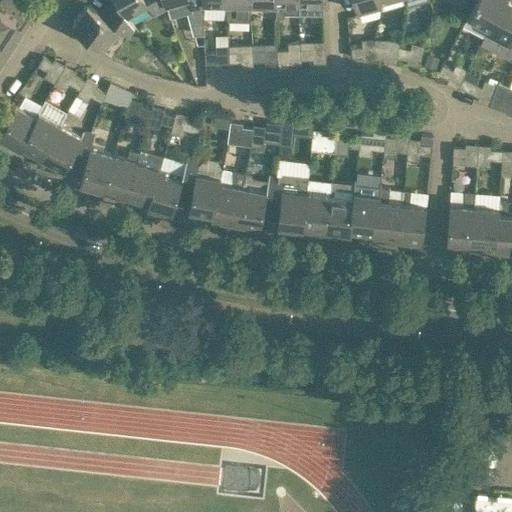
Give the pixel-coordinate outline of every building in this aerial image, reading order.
[(134,26),(127,13),(119,0),(118,0),(106,17),(87,3),(72,23),(103,46),(118,27),(128,34),(134,26)] [(119,0),(127,13),(148,1),(154,13),(166,6),(165,2),(164,0),(119,0)] [(164,0),(165,2),(167,2),(170,14),(192,8),(203,5),(203,2),(203,0),(164,0)] [(226,0),(227,2),(227,19),(251,19),(251,2),(251,0),(226,0)] [(276,16),(277,16),(277,3),(276,0),(251,0),(251,2),(276,3),(276,16)] [(300,12),(300,10),(299,0),(276,0),(277,3),(277,16),(284,16),(284,12),(300,12)] [(323,0),(299,0),(300,10),(324,11),(323,0)] [(355,0),(357,8),(381,1),(380,0),(355,0)] [(474,0),(468,14),(490,25),(491,26),(503,0),(474,0)] [(511,37),(511,0),(503,0),(491,26),(490,25),(488,29),(510,40),(511,37)] [(16,19),(0,7),(0,38),(2,40),(16,19)] [(351,56),(352,56),(362,55),(362,59),(375,58),(375,55),(375,43),(375,37),(361,37),(361,45),(351,45),(351,56)] [(399,39),(387,37),(386,44),(375,43),(375,55),(384,56),(384,59),(396,60),(397,55),(399,45),(399,44),(399,39)] [(327,61),(326,39),(301,40),(301,58),(314,57),(314,61),(327,61)] [(241,64),(253,64),(254,64),(253,60),(253,42),(229,43),(229,60),(241,60),(241,64)] [(277,63),(276,48),(276,42),(253,42),(253,60),(265,59),(265,63),(277,63)] [(218,61),(218,65),(230,65),(229,60),(229,43),(216,43),(216,51),(205,51),(205,62),(217,61),(218,61)] [(399,45),(397,55),(408,57),(410,47),(399,45)] [(288,48),(276,48),(277,63),(278,63),(278,66),(289,66),(288,48)] [(425,64),(435,67),(438,56),(428,53),(425,64)] [(44,54),(38,64),(48,69),(53,60),(44,54)] [(448,77),(446,81),(458,87),(458,85),(463,75),(464,75),(467,69),(468,67),(456,61),(453,67),(443,62),(438,72),(448,77)] [(75,72),(70,82),(80,88),(86,79),(75,72)] [(477,99),(489,104),(497,83),(485,78),(482,84),(474,80),(464,75),(463,75),(458,85),(479,95),(477,99)] [(105,94),(117,98),(121,85),(111,80),(107,91),(105,94)] [(497,83),(489,104),(511,111),(511,85),(498,81),(497,83)] [(102,100),(104,97),(107,91),(97,85),(91,94),(102,100)] [(22,141),(23,141),(42,153),(60,122),(67,110),(45,98),(37,113),(38,114),(22,141)] [(38,114),(37,113),(16,101),(0,129),(0,133),(21,146),(23,141),(22,141),(38,114)] [(139,115),(149,118),(152,107),(142,104),(139,115)] [(166,107),(165,107),(154,104),(153,104),(152,107),(149,118),(147,124),(159,128),(161,122),(172,125),(175,114),(164,111),(166,107)] [(225,127),(227,116),(216,114),(214,124),(225,127)] [(202,122),(187,118),(185,128),(199,132),(202,122)] [(228,142),(251,144),(253,127),(243,125),(243,121),(230,120),(228,142)] [(266,124),(255,123),(254,123),(253,127),(251,144),(264,146),(264,139),(280,141),(283,122),(282,122),(267,120),(266,124)] [(64,165),(70,155),(82,134),(60,122),(42,153),(64,165)] [(324,143),(336,144),(337,130),(336,134),(325,132),(325,128),(312,127),(310,148),(324,150),(324,143)] [(371,147),(384,149),(385,149),(386,134),(386,130),(372,129),(372,133),(361,132),(360,132),(359,136),(360,136),(359,146),(358,153),(359,153),(370,154),(371,147)] [(80,179),(104,186),(114,152),(91,145),(94,133),(84,130),(82,134),(70,155),(86,159),(80,179)] [(348,145),(359,146),(360,136),(359,136),(349,135),(349,131),(338,130),(337,130),(336,144),(335,151),(347,152),(348,145)] [(397,150),(407,151),(409,136),(409,132),(398,131),(398,135),(386,134),(385,149),(384,149),(383,155),(384,155),(396,157),(397,150)] [(422,133),(420,151),(431,153),(433,135),(422,133)] [(477,164),(478,142),(465,141),(465,145),(454,144),(453,155),(465,156),(465,163),(477,164)] [(490,158),(501,159),(502,159),(503,148),(490,147),(491,143),(478,142),(477,164),(489,165),(490,158)] [(137,159),(140,150),(130,148),(128,156),(114,152),(104,186),(126,193),(136,159),(137,159)] [(511,148),(503,148),(502,159),(501,159),(500,174),(501,174),(511,174),(511,148)] [(189,206),(213,210),(214,210),(219,180),(220,180),(222,167),(217,158),(205,156),(198,163),(195,162),(196,158),(187,157),(186,161),(182,172),(179,183),(180,183),(193,186),(189,206)] [(161,166),(137,159),(136,159),(126,193),(148,200),(150,200),(158,170),(160,170),(161,166)] [(179,183),(182,172),(161,166),(160,170),(158,170),(150,200),(148,200),(147,204),(172,211),(180,183),(179,183)] [(214,210),(213,210),(212,215),(236,219),(243,184),(242,184),(245,170),(236,168),(233,182),(220,180),(219,180),(214,210)] [(261,224),(265,200),(264,200),(267,189),(269,177),(254,175),(251,171),(245,170),(242,184),(243,184),(236,219),(261,224)] [(303,225),(309,176),(309,175),(283,172),(283,174),(270,173),(269,177),(267,189),(264,200),(265,200),(280,202),(278,222),(303,225)] [(303,225),(327,228),(331,192),(332,179),(309,176),(303,225)] [(351,226),(352,226),(374,228),(375,228),(378,197),(379,197),(380,183),(381,179),(371,178),(369,191),(354,190),(354,195),(355,195),(351,226)] [(373,233),(398,236),(402,200),(389,198),(390,184),(380,183),(379,197),(378,197),(375,228),(374,228),(373,233)] [(404,188),(402,200),(398,236),(423,239),(427,203),(410,201),(412,189),(404,188)] [(447,238),(472,240),(475,190),(465,190),(465,203),(450,202),(447,238)] [(500,198),(500,192),(475,190),(472,240),(495,241),(496,241),(498,211),(499,211),(500,198)] [(332,192),(331,192),(327,228),(352,231),(352,226),(351,226),(355,195),(354,195),(332,192)] [(494,246),(511,247),(511,210),(509,211),(509,198),(500,198),(499,211),(498,211),(496,241),(495,241),(494,246)]
